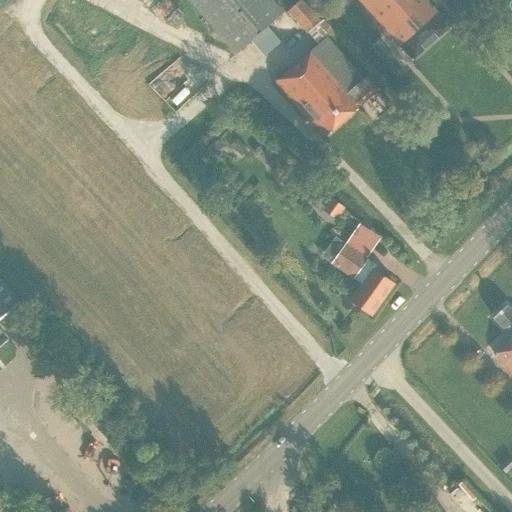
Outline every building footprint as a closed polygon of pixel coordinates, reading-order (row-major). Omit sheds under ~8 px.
[(75,0),(74,1),(72,0),(62,0),(53,9),(74,33),(75,32),(99,58),(118,40),(93,13),(92,15),(78,0),(75,0)] [(283,11),(273,0),(188,0),(235,53),(283,11)] [(307,33),(321,21),(302,0),(299,0),(288,11),(307,33)] [(359,0),(401,48),(412,60),(450,27),(426,0),(359,0)] [(362,79),(326,37),(275,82),(325,136),(360,106),(359,104),(378,89),(367,75),(362,79)] [(345,212),(353,201),(339,191),(331,202),(345,212)] [(371,315),(393,284),(374,270),(377,265),(346,244),(332,264),(361,284),(350,300),(371,315)] [(0,344),(7,338),(0,330),(0,318),(19,302),(0,279),(0,344)] [(511,310),(506,305),(493,317),(511,337),(511,338),(495,355),(511,373),(511,310)] [(82,421),(87,430),(101,423),(97,414),(82,421)] [(17,425),(1,428),(5,444),(20,441),(17,425)] [(125,471),(130,446),(120,443),(114,469),(125,471)] [(26,454),(39,452),(39,445),(5,449),(7,464),(27,462),(26,454)]
